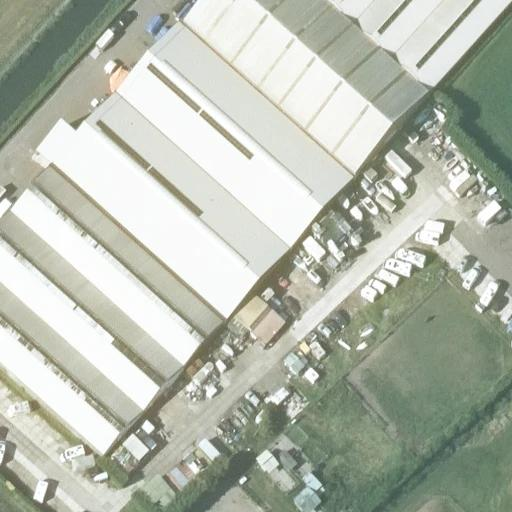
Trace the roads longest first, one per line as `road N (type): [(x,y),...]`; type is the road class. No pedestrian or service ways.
road 1 (unknown): [(0,419),(78,489),(113,504),(436,206)]
road 2 (unknown): [(159,0),(0,170)]
